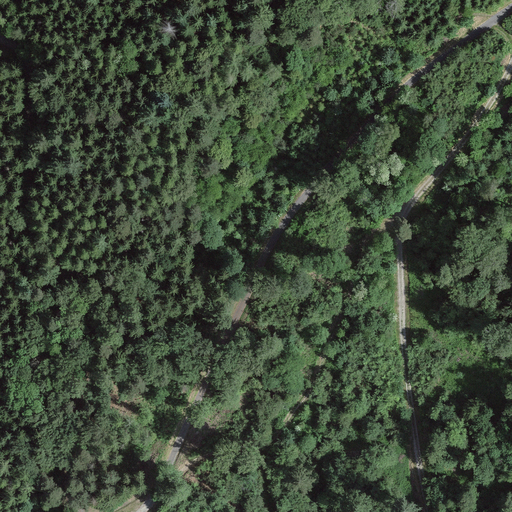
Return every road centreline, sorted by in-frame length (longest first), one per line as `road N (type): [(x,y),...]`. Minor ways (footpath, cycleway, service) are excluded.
road 1 (track): [(142,511),(286,218),(415,75),(511,8)]
road 2 (track): [(0,38),(22,53),(30,77),(25,223),(83,279),(94,313),(86,408),(68,477),(78,511)]
